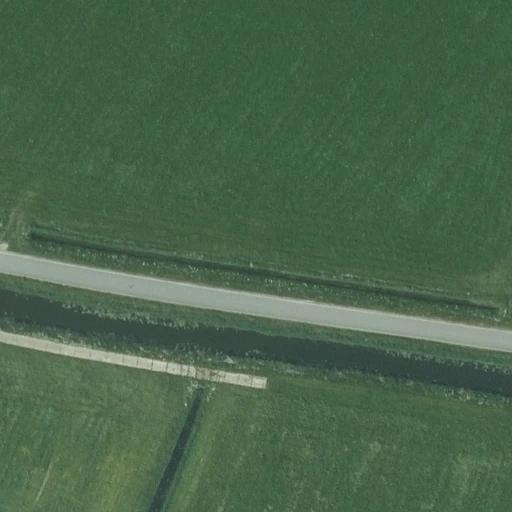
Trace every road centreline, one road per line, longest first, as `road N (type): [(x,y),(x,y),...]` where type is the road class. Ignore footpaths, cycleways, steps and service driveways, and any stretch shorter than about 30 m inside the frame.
road 1 (unclassified): [(511,342),(0,263)]
road 2 (track): [(259,383),(0,336)]
